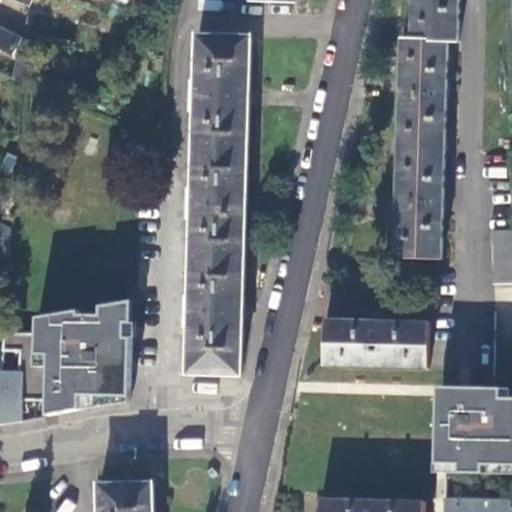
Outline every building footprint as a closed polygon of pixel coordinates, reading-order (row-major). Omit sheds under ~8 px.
[(396,257),(439,258),(448,42),(456,42),(458,0),(415,0),(414,40),(404,40),(396,257)] [(0,48),(14,55),(23,38),(0,26),(0,48)] [(189,373),(242,374),(251,37),(199,36),(189,373)] [(0,193),(0,203),(14,205),(17,180),(2,178),(0,193)] [(0,259),(8,261),(11,227),(0,221),(0,259)] [(496,313),(511,312),(511,232),(493,233),(496,313)] [(80,316),(80,311),(38,319),(38,336),(5,335),(3,353),(20,354),(20,374),(1,373),(0,381),(0,426),(23,423),(23,412),(23,402),(48,403),(48,418),(111,407),(131,404),(134,302),(102,307),(102,317),(80,316)] [(371,314),(371,322),(327,321),(326,364),(428,367),(430,324),(383,322),(383,314),(371,314)] [(438,387),(435,473),(445,474),(445,479),(460,479),(460,500),(444,500),(443,511),(511,511),(511,399),(502,399),(502,389),(438,387)] [(511,390),(502,389),(502,399),(511,399),(511,390)] [(101,485),(101,511),(154,511),(153,484),(101,485)] [(425,511),(426,503),(323,500),(322,511),(425,511)]
